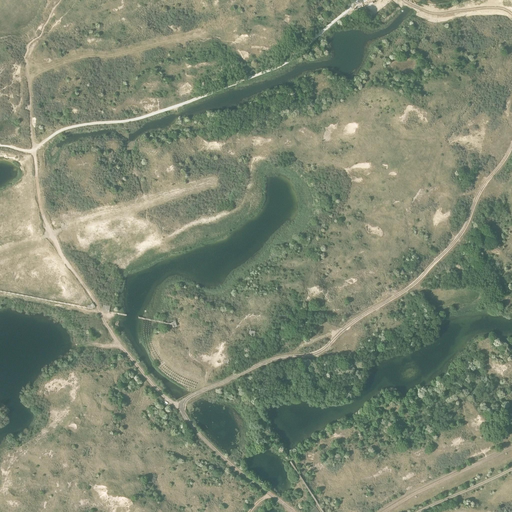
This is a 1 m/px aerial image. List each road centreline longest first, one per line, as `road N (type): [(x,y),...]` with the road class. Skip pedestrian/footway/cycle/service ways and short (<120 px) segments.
road 1 (track): [(178,405),(264,362),(316,354),(406,289),(464,229),(511,145)]
road 2 (track): [(28,82),(85,56),(202,33)]
road 3 (track): [(50,233),(212,180)]
road 4 (track): [(382,511),(511,447)]
road 5 (track): [(271,495),(207,443),(178,405)]
